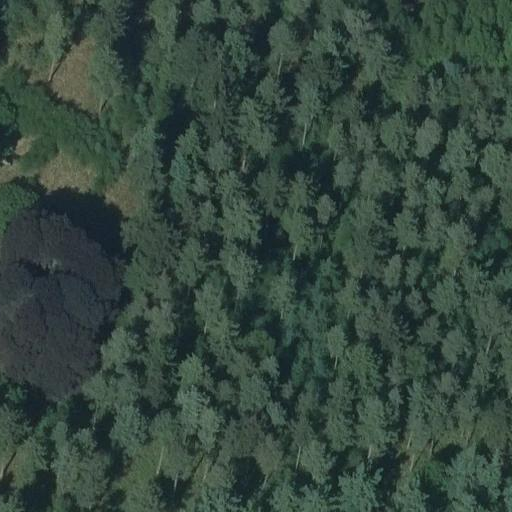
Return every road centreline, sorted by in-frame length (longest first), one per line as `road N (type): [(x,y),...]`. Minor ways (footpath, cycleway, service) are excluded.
road 1 (track): [(43,511),(35,422),(0,282)]
road 2 (track): [(511,471),(341,511)]
